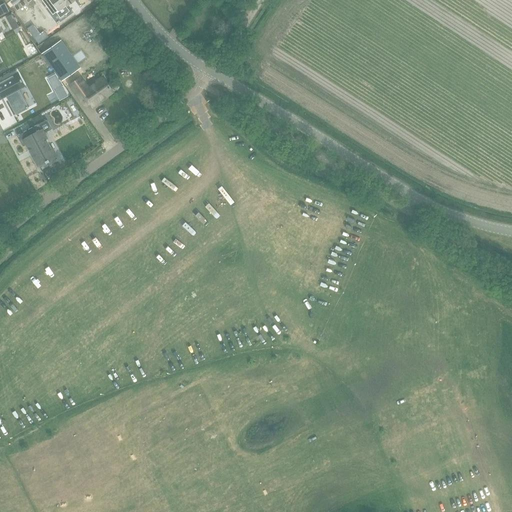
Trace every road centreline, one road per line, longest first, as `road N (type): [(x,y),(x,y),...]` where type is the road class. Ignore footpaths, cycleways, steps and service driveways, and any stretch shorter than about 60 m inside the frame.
road 1 (tertiary): [(511,233),(447,216),(213,77)]
road 2 (tertiary): [(0,237),(213,77)]
